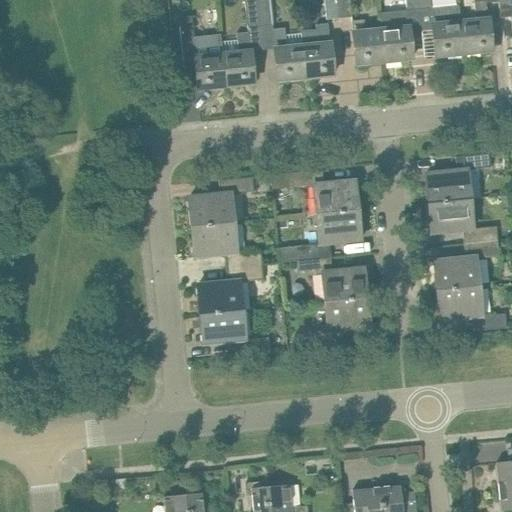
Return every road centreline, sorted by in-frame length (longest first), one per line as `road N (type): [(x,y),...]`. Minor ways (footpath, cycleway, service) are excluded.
road 1 (residential): [(180,423),(156,186),(160,158),(187,144),(382,125)]
road 2 (residential): [(180,423),(427,399)]
road 3 (residential): [(404,328),(382,125)]
road 4 (residential): [(38,438),(180,423)]
road 5 (residential): [(382,125),(511,112)]
